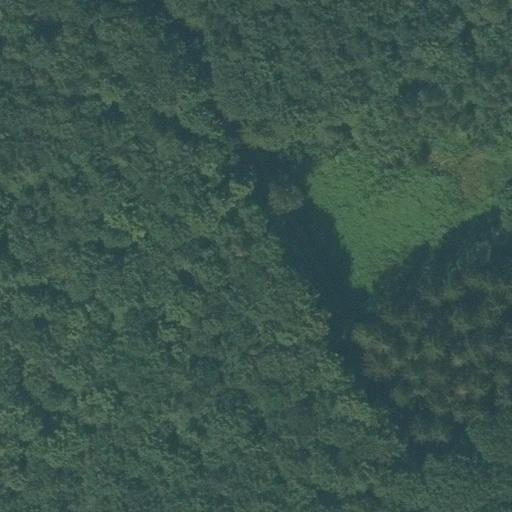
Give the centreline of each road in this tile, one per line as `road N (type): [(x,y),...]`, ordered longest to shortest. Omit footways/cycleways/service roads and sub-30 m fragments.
road 1 (track): [(457,511),(184,0)]
road 2 (track): [(283,511),(511,385)]
